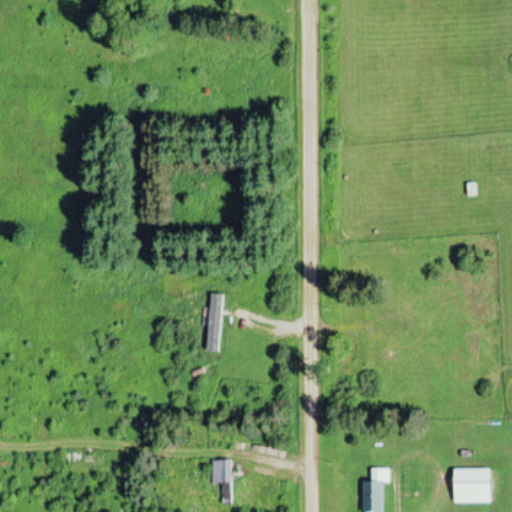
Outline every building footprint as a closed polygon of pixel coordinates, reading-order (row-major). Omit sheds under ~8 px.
[(459,310),(459,289),(424,289),(424,310),(459,310)] [(222,296),(208,295),(206,354),(220,354),(222,296)] [(367,343),(367,372),(400,372),(400,353),(391,353),(391,343),(367,343)] [(211,462),(211,488),(220,488),(220,505),(232,505),(232,462),(211,462)] [(383,511),(383,486),(388,486),(388,471),(371,471),(371,485),(361,485),(361,511),(383,511)] [(488,506),(488,472),(451,472),(451,506),(488,506)]
